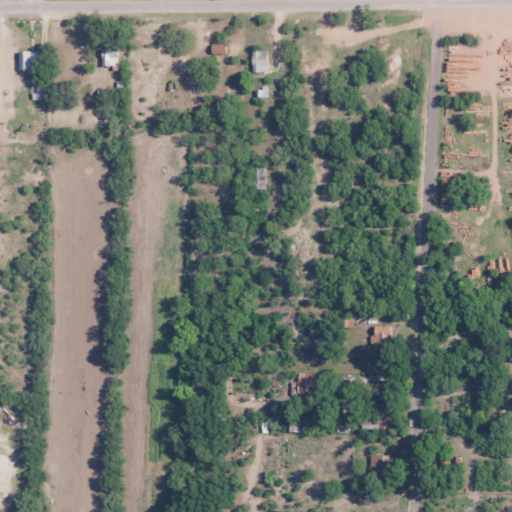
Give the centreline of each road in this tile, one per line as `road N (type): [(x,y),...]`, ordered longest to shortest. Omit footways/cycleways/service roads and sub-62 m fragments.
road 1 (tertiary): [(511,0),(0,7)]
road 2 (residential): [(439,2),(419,485)]
